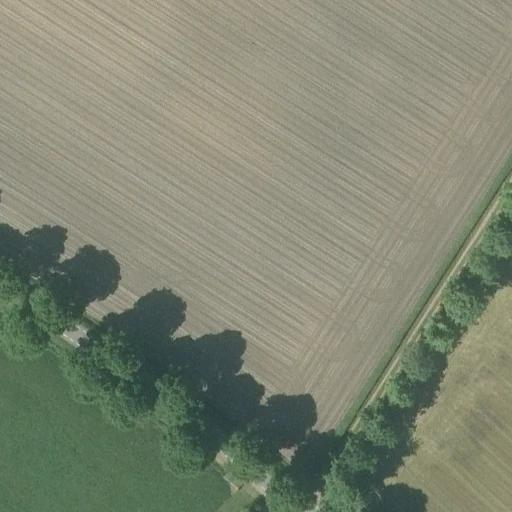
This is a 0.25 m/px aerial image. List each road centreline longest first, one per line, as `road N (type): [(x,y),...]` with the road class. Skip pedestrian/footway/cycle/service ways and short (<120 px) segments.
road 1 (unknown): [(304,509),(511,185)]
road 2 (tertiary): [(307,511),(207,426),(0,293)]
